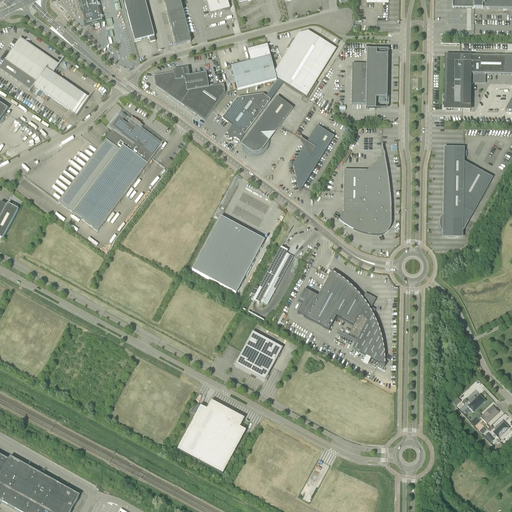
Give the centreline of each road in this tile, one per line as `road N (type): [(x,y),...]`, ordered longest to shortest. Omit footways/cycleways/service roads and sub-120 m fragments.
road 1 (unclassified): [(359,259),(124,86)]
road 2 (unclassified): [(124,86),(150,62),(312,20),(342,26)]
road 3 (residential): [(345,443),(146,337)]
road 4 (residential): [(143,345),(341,452)]
road 5 (residential): [(146,337),(0,259)]
road 6 (tertiary): [(413,443),(417,279)]
road 7 (tertiary): [(407,279),(405,442)]
road 8 (residential): [(0,268),(143,345)]
road 9 (residential): [(0,171),(78,128),(124,86)]
road 10 (tertiary): [(417,255),(423,135)]
